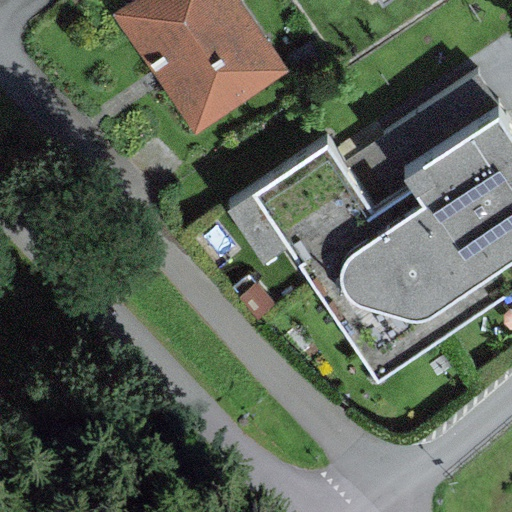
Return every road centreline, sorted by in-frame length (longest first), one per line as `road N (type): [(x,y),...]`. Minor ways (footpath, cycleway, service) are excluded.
road 1 (residential): [(395,487),(253,349),(0,52)]
road 2 (residential): [(395,487),(511,388)]
